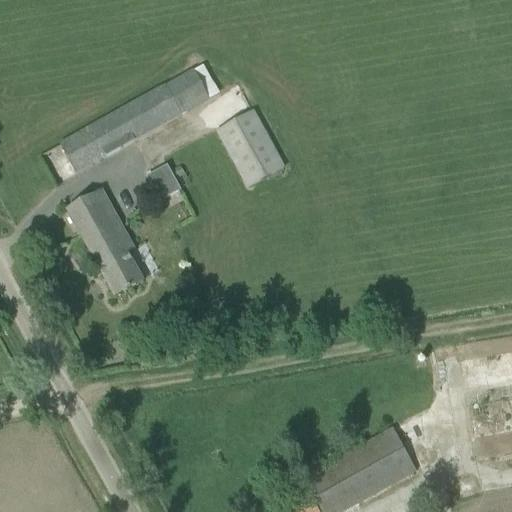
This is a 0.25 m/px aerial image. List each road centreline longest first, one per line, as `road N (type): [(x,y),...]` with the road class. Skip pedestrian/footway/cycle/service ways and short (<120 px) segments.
road 1 (track): [(0,416),(60,398),(511,327)]
road 2 (unclassified): [(122,511),(0,286)]
